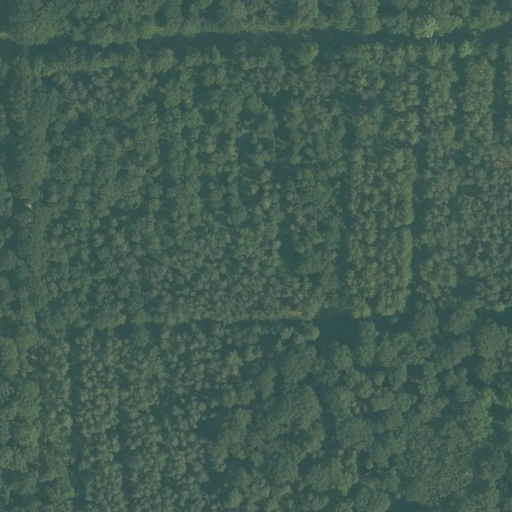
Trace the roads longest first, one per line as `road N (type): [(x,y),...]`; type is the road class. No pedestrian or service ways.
road 1 (track): [(0,326),(511,309)]
road 2 (track): [(25,62),(40,511)]
